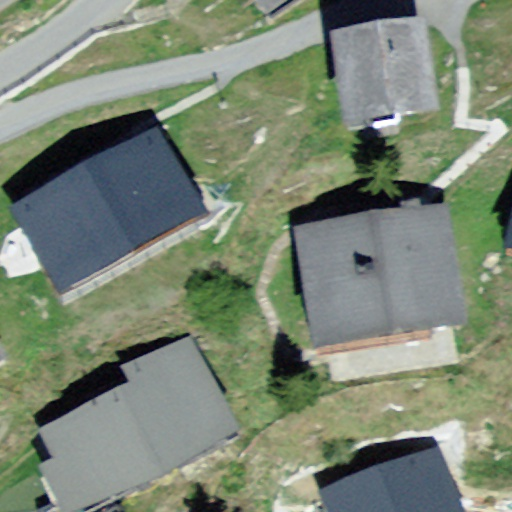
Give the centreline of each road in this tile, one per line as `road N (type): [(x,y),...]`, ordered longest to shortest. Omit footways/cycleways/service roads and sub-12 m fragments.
road 1 (residential): [(379,0),(268,48),(59,102),(0,129)]
road 2 (residential): [(0,74),(109,0)]
